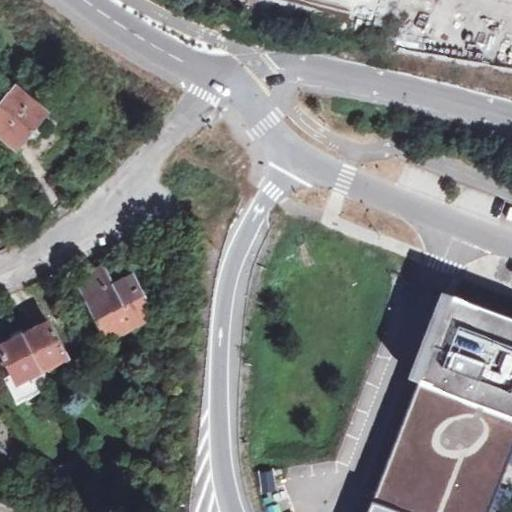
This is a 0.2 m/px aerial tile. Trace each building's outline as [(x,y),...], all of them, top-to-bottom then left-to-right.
[(0,143),(17,158),(47,125),(10,93),(0,104),(0,143)] [(91,301),(109,292),(99,272),(81,282),(91,301)] [(133,279),(109,292),(91,301),(116,344),(156,320),(133,279)] [(413,382),(422,386),(454,301),(511,323),(511,322),(445,297),(413,382)] [(494,511),(511,467),(511,323),(454,301),(422,386),(373,511),(494,511)] [(18,326),(44,376),(72,364),(48,320),(36,326),(32,319),(18,326)] [(44,376),(18,326),(0,334),(0,336),(3,342),(0,343),(0,355),(9,372),(17,387),(44,376)] [(17,387),(9,372),(0,376),(14,407),(52,391),(44,376),(17,387)] [(115,464),(95,473),(104,492),(124,481),(115,464)]
